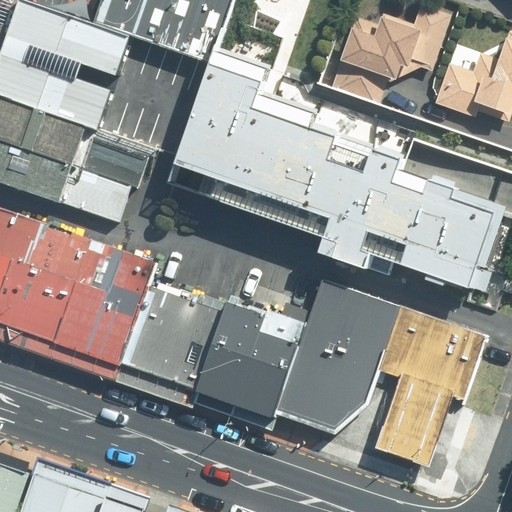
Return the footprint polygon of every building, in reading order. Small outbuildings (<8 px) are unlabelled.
[(101,0),(93,26),(129,39),(211,66),(233,0),(101,0)] [(383,36),(350,25),(328,92),(383,110),(396,73),(426,83),(448,18),(395,0),(383,36)] [(19,1),(0,54),(0,99),(85,129),(97,133),(129,39),(93,26),(19,1)] [(499,63),(452,49),(435,105),(511,127),(511,30),(509,30),(499,63)] [(262,87),(209,69),(167,187),(323,243),(318,258),(364,274),(370,259),(478,297),(509,211),(400,173),(415,133),(322,100),(315,119),(258,99),(262,87)] [(85,129),(0,99),(0,185),(59,206),(60,203),(72,167),(85,129)] [(60,203),(118,222),(131,187),(72,167),(60,203)] [(158,262),(0,207),(0,327),(120,368),(149,289),(158,262)] [(378,373),(402,309),(325,280),(307,325),(276,416),(334,437),(367,408),(378,373)] [(149,289),(120,368),(195,394),(223,313),(149,289)] [(274,421),(276,416),(307,325),(267,312),(265,319),(226,305),(223,313),(195,394),(274,421)] [(486,339),(402,309),(378,373),(400,380),(454,398),(464,401),(486,339)] [(400,380),(376,451),(429,469),(454,398),(455,394),(402,375),(400,380)] [(0,511),(32,511),(46,475),(3,460),(0,469),(0,511)] [(113,511),(117,500),(46,475),(32,511),(113,511)] [(143,511),(145,509),(117,500),(113,511),(143,511)]
